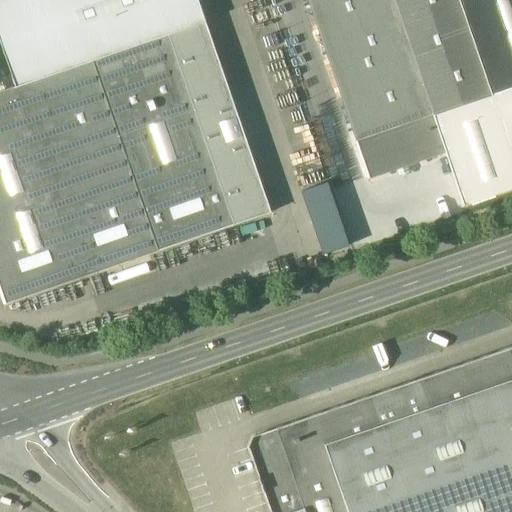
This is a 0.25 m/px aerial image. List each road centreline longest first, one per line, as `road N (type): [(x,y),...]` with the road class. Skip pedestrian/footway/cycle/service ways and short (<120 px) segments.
road 1 (tertiary): [(5,425),(511,250)]
road 2 (unclassified): [(101,511),(5,425)]
